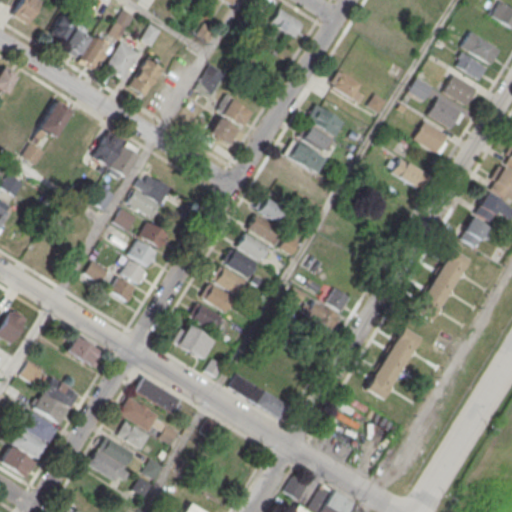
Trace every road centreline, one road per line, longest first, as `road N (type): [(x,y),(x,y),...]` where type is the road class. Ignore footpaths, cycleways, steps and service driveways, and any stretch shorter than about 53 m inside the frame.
road 1 (residential): [(244,511),(511,76)]
road 2 (residential): [(397,511),(130,350)]
road 3 (residential): [(231,186),(0,40)]
road 4 (residential): [(335,17),(231,186)]
road 5 (residential): [(231,186),(130,350)]
road 6 (residential): [(511,351),(413,511)]
road 7 (residential): [(130,350),(33,507)]
road 8 (residential): [(0,270),(130,350)]
